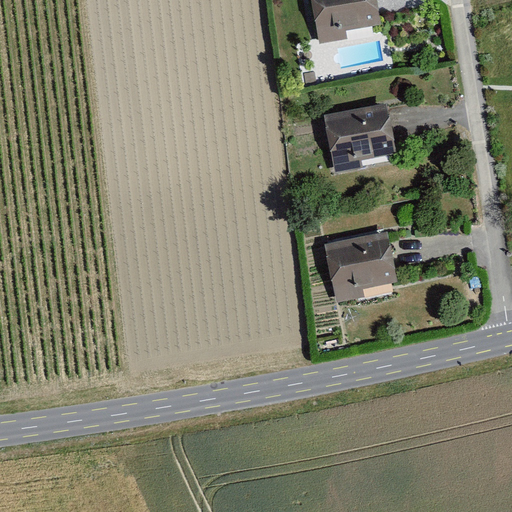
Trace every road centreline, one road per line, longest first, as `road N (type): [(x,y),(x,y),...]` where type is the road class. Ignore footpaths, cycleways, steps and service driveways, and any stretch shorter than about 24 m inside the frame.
road 1 (tertiary): [(0,431),(208,400),(509,339)]
road 2 (residential): [(509,339),(461,0)]
